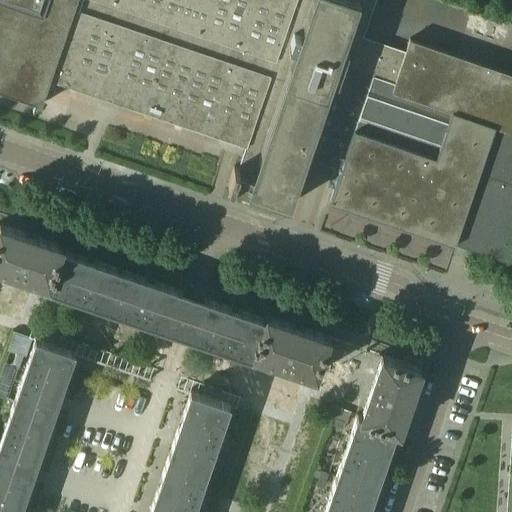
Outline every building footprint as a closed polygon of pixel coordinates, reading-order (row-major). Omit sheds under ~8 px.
[(0,0),(0,90),(36,102),(33,109),(42,105),(50,80),(246,147),(239,168),(234,166),(227,184),(289,205),(306,157),(324,163),(341,169),(331,201),(462,247),(511,263),(511,73),(409,39),(405,52),(363,37),(375,0),(0,0)] [(0,268),(19,275),(32,237),(0,225),(0,268)] [(47,289),(60,250),(62,247),(32,237),(19,275),(46,284),(45,288),(47,289)] [(79,300),(92,261),(60,250),(47,289),(79,300)] [(111,311),(125,272),(92,261),(79,300),(111,311)] [(142,322),(156,283),(125,272),(111,311),(142,322)] [(168,330),(182,291),(156,283),(142,322),(168,330)] [(190,338),(203,299),(182,291),(168,330),(190,338)] [(219,348),(233,309),(203,299),(190,338),(219,348)] [(252,359),(254,355),(265,320),(233,309),(219,348),(252,359)] [(286,366),(299,327),(266,316),(265,320),(254,355),(286,366)] [(314,375),(327,337),(299,327),(286,366),(314,375)] [(62,385),(73,352),(34,339),(23,372),(62,385)] [(379,354),(369,385),(408,399),(418,368),(379,354)] [(52,416),(62,385),(23,372),(12,402),(52,416)] [(398,428),(408,399),(369,385),(359,415),(398,428)] [(228,405),(190,392),(178,427),(216,440),(228,405)] [(41,446),(52,416),(12,402),(2,433),(41,446)] [(398,428),(359,415),(355,413),(343,449),(382,463),(394,429),(397,430),(398,428)] [(206,470),(216,440),(178,427),(167,457),(206,470)] [(0,463),(32,474),(41,446),(2,433),(0,438),(0,463)] [(382,463),(343,449),(333,478),(372,491),(382,463)] [(195,502),(206,470),(167,457),(156,489),(195,502)] [(32,474),(0,463),(0,496),(21,504),(32,474)] [(327,511),(365,511),(372,491),(333,478),(322,510),(327,511)] [(191,511),(195,502),(156,489),(148,511),(191,511)] [(0,511),(18,511),(21,504),(0,496),(0,511)]
